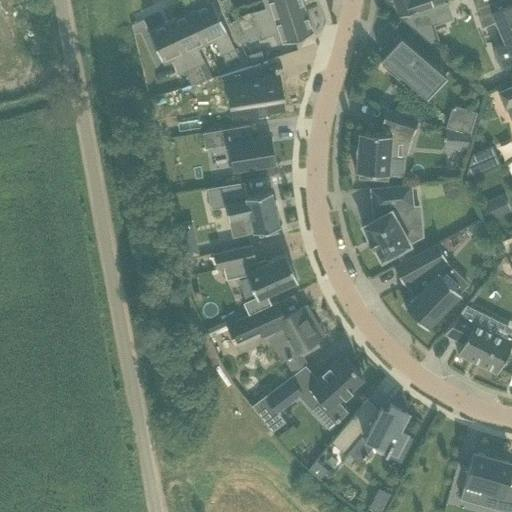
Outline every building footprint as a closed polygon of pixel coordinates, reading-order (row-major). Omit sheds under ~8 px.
[(211,0),(190,10),(206,45),(206,44),(214,40),(218,49),(218,50),(220,55),(222,54),(224,60),(224,61),(224,62),(237,55),(211,0)] [(233,8),(229,0),(220,0),(219,1),(225,12),(234,8),(234,7),(233,8)] [(301,0),(262,0),(265,8),(255,11),(255,10),(249,12),(254,26),(305,9),(301,0)] [(392,0),(398,17),(418,11),(434,6),(431,0),(392,0)] [(501,69),(511,64),(511,2),(509,4),(507,0),(497,0),(474,8),(482,28),(496,22),(505,44),(493,49),(501,69)] [(418,11),(398,17),(414,31),(434,24),(450,19),(445,2),(434,6),(418,11)] [(312,32),(305,9),(254,26),(258,40),(264,38),(264,37),(273,34),(276,42),(275,42),(276,44),(312,32)] [(168,20),(198,83),(206,80),(206,79),(205,79),(198,65),(204,62),(202,57),(201,57),(197,48),(205,45),(205,46),(206,45),(190,10),(168,20)] [(229,22),(235,33),(243,30),(238,19),(239,19),(238,18),(229,22)] [(198,83),(168,20),(147,30),(163,65),(164,64),(164,63),(172,60),(176,69),(178,75),(184,72),(190,84),(189,84),(189,85),(198,83)] [(243,30),(235,33),(240,45),(249,41),(249,40),(248,40),(243,30)] [(444,72),(398,34),(394,40),(400,45),(385,62),(410,83),(407,87),(422,99),(444,72)] [(251,62),(263,58),(261,51),(248,55),(251,62)] [(252,65),(216,76),(218,88),(226,87),(231,115),(278,108),(273,78),(259,80),(257,63),(252,65)] [(511,86),(498,92),(504,107),(505,106),(509,116),(511,114),(511,86)] [(446,127),(469,134),(476,112),(453,105),(446,127)] [(355,170),(355,171),(359,171),(359,177),(387,179),(388,173),(403,175),(405,157),(389,156),(390,153),(391,128),(413,135),(418,118),(405,114),(386,108),(381,125),(384,126),(382,133),(358,131),(358,132),(357,146),(356,146),(356,154),(357,154),(355,170)] [(249,125),(201,132),(204,148),(227,144),(231,170),(275,163),(270,135),(251,138),(249,125)] [(465,149),(469,134),(446,127),(443,147),(465,149)] [(157,137),(164,187),(199,182),(194,144),(181,145),(179,134),(157,137)] [(471,154),(465,173),(467,177),(476,174),(495,165),(489,152),(487,147),(471,154)] [(244,183),(244,181),(206,188),(211,209),(224,206),(228,220),(229,220),(229,219),(240,216),(244,233),(252,231),(252,232),(258,230),(259,235),(277,231),(276,226),(279,225),(279,224),(278,224),(276,214),(277,213),(275,202),(273,202),(270,192),(271,191),(271,190),(246,196),(243,183),(244,183)] [(370,187),(373,209),(376,208),(377,217),(362,225),(369,237),(368,238),(373,247),(374,246),(381,259),(409,243),(399,226),(422,223),(420,205),(413,205),(413,203),(411,183),(370,187)] [(497,196),(481,203),(488,221),(505,213),(497,196)] [(489,232),(481,218),(469,225),(476,239),(489,232)] [(191,222),(178,225),(184,256),(197,254),(191,222)] [(436,242),(414,256),(394,267),(403,283),(409,279),(420,290),(404,306),(427,327),(460,293),(456,288),(434,267),(446,260),(436,242)] [(222,267),(225,279),(246,275),(255,296),(242,302),(247,315),(271,304),(265,293),(294,279),(296,278),(282,253),(281,253),(281,254),(264,262),(263,260),(253,265),(251,261),(253,260),(251,244),(212,253),(216,269),(222,267)] [(277,301),(226,324),(231,335),(230,335),(232,341),(233,340),(238,351),(260,341),(257,335),(279,325),(294,351),(284,357),(293,373),(305,364),(301,356),(319,345),(316,341),(318,339),(317,338),(307,320),(309,318),(303,308),(300,309),(299,308),(299,307),(284,316),(277,301)] [(511,339),(490,330),(495,319),(465,304),(444,332),(463,341),(457,352),(496,372),(500,364),(503,365),(509,351),(506,349),(511,339)] [(443,338),(442,353),(453,353),(454,338),(443,338)] [(347,411),(338,401),(343,397),(344,398),(352,391),(350,390),(362,379),(354,369),(355,369),(351,364),(350,365),(341,356),(329,366),(328,365),(320,372),(322,373),(317,378),(315,375),(303,385),(327,411),(319,418),(328,428),(347,411)] [(289,376),(251,405),(263,421),(301,392),(289,376)] [(386,409),(380,405),(379,407),(367,397),(330,441),(331,442),(345,453),(343,455),(344,456),(361,436),(386,449),(384,454),(386,455),(387,454),(400,461),(412,438),(406,435),(406,434),(399,430),(408,413),(389,403),(386,409)] [(475,487),(484,489),(482,495),(495,499),(497,493),(498,493),(497,499),(495,509),(508,511),(507,511),(511,511),(511,488),(511,489),(511,490),(504,489),(511,463),(498,459),(498,458),(472,451),(469,464),(464,484),(475,487)] [(315,460),(307,470),(319,479),(326,470),(315,460)]
